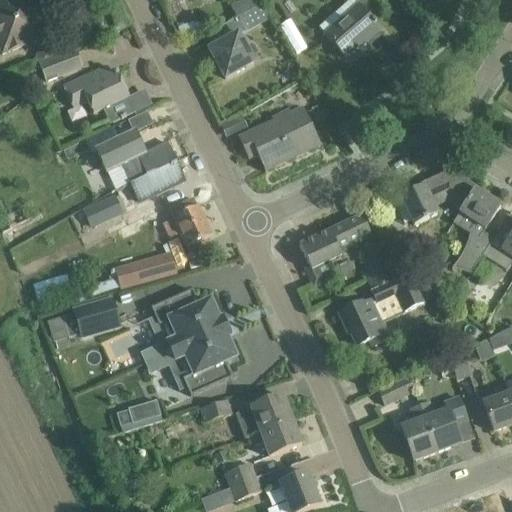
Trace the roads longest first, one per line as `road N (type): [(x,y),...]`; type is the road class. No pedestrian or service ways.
road 1 (residential): [(367,511),(235,220)]
road 2 (residential): [(235,220),(143,0)]
road 3 (residential): [(235,220),(452,125)]
road 4 (residential): [(386,511),(511,465)]
